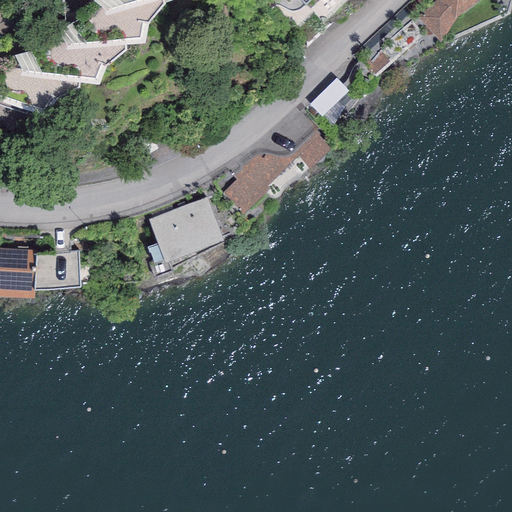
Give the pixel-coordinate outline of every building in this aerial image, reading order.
[(0,56),(0,104),(27,113),(28,109),(46,114),(56,99),(79,87),(80,81),(99,82),(107,65),(127,50),(126,42),(145,41),(148,23),(165,1),(167,0),(89,0),(74,13),(79,18),(37,40),(37,46),(0,56)] [(269,0),(286,18),(306,0),(269,0)] [(511,0),(433,0),(416,16),(440,40),(455,17),(477,0),(511,0)] [(348,91),(336,78),(309,103),(321,116),(348,91)] [(319,134),(316,130),(298,148),(293,153),(290,155),(285,156),(280,156),(275,155),(269,154),(263,153),(257,154),(253,155),(231,174),(236,180),(222,191),(242,212),(266,190),(267,194),(269,196),(271,197),(275,196),(278,195),(280,192),(282,190),(284,186),(287,183),(292,180),(299,175),(309,166),(310,166),(331,146),(318,135),(319,134)] [(206,196),(149,219),(165,260),(223,237),(206,196)] [(36,249),(0,247),(0,293),(33,295),(36,249)]
